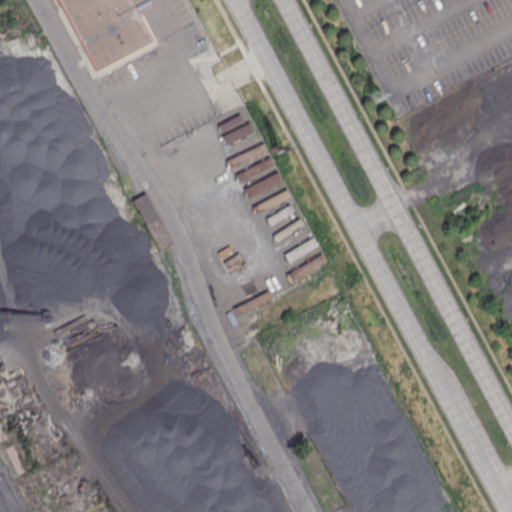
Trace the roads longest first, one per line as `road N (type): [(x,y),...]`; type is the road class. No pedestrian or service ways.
road 1 (tertiary): [(233,0),(505,511)]
road 2 (tertiary): [(511,428),(285,0)]
road 3 (track): [(0,293),(126,511)]
